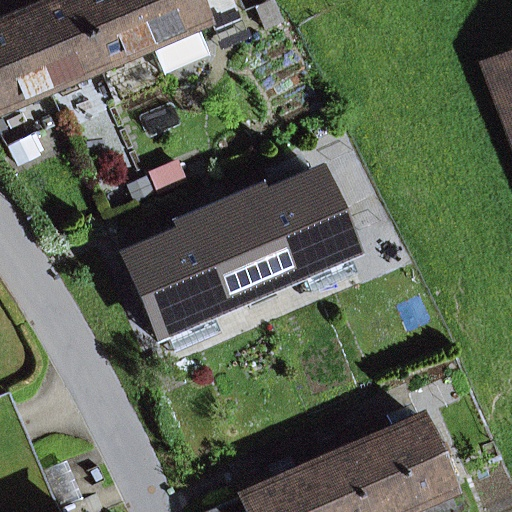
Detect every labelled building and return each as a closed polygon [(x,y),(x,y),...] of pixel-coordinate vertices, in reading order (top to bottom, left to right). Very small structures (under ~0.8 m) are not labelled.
[(17,18),(45,85),(96,64),(68,0),(57,0),(41,7),(37,0),(19,0),(11,4),(17,18)] [(68,0),(96,64),(146,42),(128,0),(68,0)] [(199,20),(190,0),(128,0),(146,42),(199,20)] [(230,0),(190,0),(199,20),(208,16),(233,6),(230,0)] [(0,104),(45,85),(17,18),(11,4),(0,8),(0,104)] [(214,30),(239,20),(233,6),(208,16),(214,30)] [(511,51),(483,62),(511,138),(511,51)] [(123,256),(156,333),(161,331),(207,311),(296,273),(342,254),(347,252),(314,174),(259,198),(256,191),(228,203),(175,226),(178,233),(123,256)] [(296,273),(304,293),(350,273),(342,254),(296,273)] [(161,331),(169,350),(215,331),(207,311),(161,331)] [(388,434),(383,422),(353,435),(359,448),(386,511),(395,511),(449,489),(419,420),(388,434)] [(300,473),(316,511),(386,511),(359,448),(353,435),(324,448),(329,461),(300,473)] [(242,498),(237,500),(242,511),(316,511),(300,473),(270,485),(263,474),(236,486),(242,498)] [(242,511),(237,500),(210,511),(242,511)]
